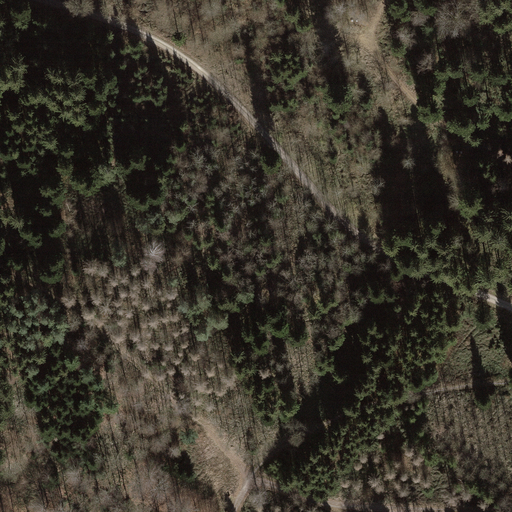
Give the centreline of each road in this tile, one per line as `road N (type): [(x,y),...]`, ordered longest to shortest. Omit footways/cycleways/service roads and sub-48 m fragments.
road 1 (track): [(44,0),(107,19),(188,61),(349,227),(406,263),(511,305)]
road 2 (track): [(0,261),(104,329),(250,480)]
road 3 (track): [(250,480),(338,504),(451,511)]
road 4 (track): [(511,170),(417,101),(372,39)]
